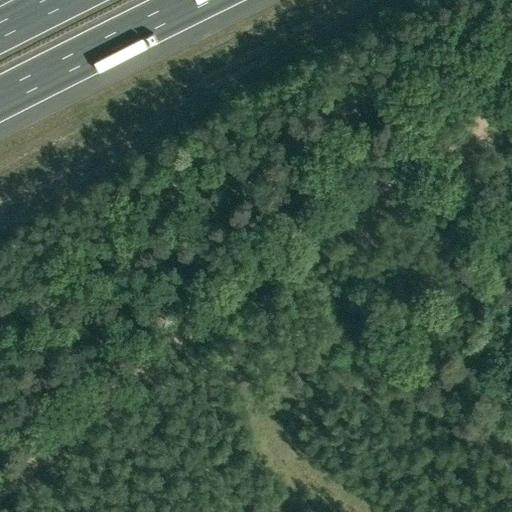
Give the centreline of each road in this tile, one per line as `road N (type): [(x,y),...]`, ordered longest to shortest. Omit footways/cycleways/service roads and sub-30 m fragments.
road 1 (track): [(511,102),(290,253),(0,495)]
road 2 (motorway): [(0,99),(196,0)]
